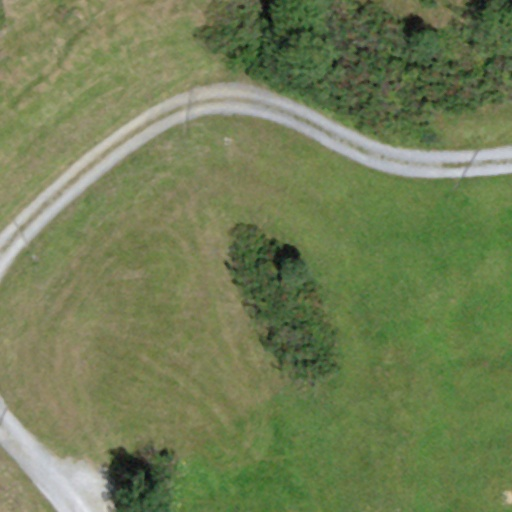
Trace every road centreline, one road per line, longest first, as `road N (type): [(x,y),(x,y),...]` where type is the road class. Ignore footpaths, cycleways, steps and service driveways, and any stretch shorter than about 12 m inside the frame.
road 1 (track): [(0,258),(58,197),(160,116),(216,97),(271,95),(368,145),(415,156),(511,156)]
road 2 (track): [(87,511),(0,413)]
